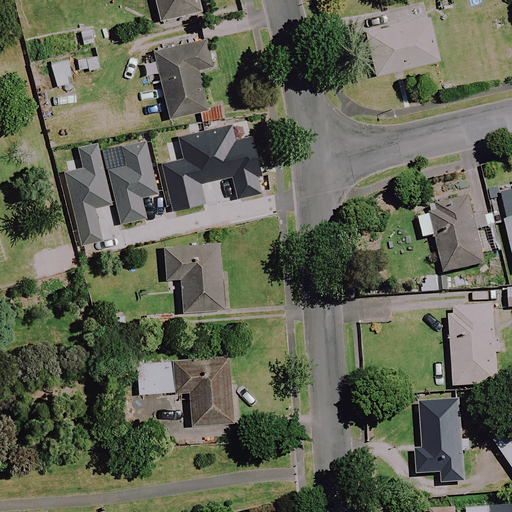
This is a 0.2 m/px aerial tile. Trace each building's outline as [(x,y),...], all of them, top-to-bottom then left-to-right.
[(153,0),(158,22),(198,13),(195,0),(153,0)] [(437,62),(427,20),(364,35),(374,77),(437,62)] [(151,50),(166,122),(194,115),(196,125),(222,120),(218,102),(203,105),(196,72),(210,69),(203,38),(151,50)] [(210,144),(155,146),(155,152),(143,152),(144,178),(170,177),(172,212),(231,210),(230,193),(220,193),(219,169),(211,169),(210,144)] [(443,276),(483,266),(467,199),(427,209),(429,216),(416,220),(422,242),(434,239),(443,276)] [(123,209),(125,237),(162,235),(160,207),(123,209)] [(511,221),(503,224),(511,259),(511,221)] [(221,312),(219,246),(163,248),(164,280),(179,280),(180,314),(221,312)] [(471,291),(470,279),(444,281),(445,294),(471,291)] [(495,386),(493,309),(449,310),(451,387),(495,386)] [(172,331),(172,315),(144,315),(144,331),(172,331)] [(230,425),(225,358),(134,365),(137,396),(173,393),(174,406),(187,405),(189,428),(230,425)] [(439,486),(463,485),(458,401),(418,403),(421,450),(414,450),(415,476),(438,475),(439,486)] [(511,435),(496,445),(511,473),(511,435)]
